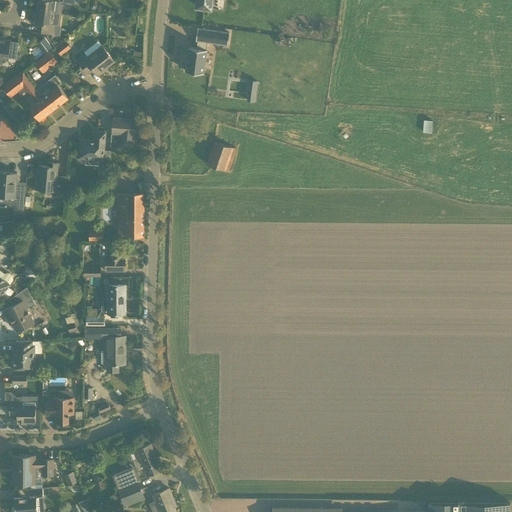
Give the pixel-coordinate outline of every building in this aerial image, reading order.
[(61,13),(63,4),(61,4),(61,1),(57,0),(38,0),(37,10),(61,13)] [(197,0),(196,7),(210,8),(211,0),(197,0)] [(60,25),(61,13),(37,10),(35,22),(42,23),(41,33),(53,34),(55,24),(60,25)] [(198,28),(197,28),(195,40),(197,41),(196,48),(188,47),(185,71),(203,73),(206,50),(207,42),(227,45),(229,33),(198,28)] [(6,39),(6,36),(0,35),(0,61),(3,62),(3,56),(9,56),(10,49),(11,39),(6,39)] [(39,58),(47,51),(39,42),(31,48),(39,58)] [(66,42),(56,49),(61,55),(70,48),(66,42)] [(102,70),(114,61),(102,45),(87,56),(86,54),(78,60),(88,73),(93,69),(98,75),(103,71),(102,70)] [(43,71),(56,61),(50,52),(36,63),(43,71)] [(53,110),(36,89),(23,72),(3,87),(10,96),(17,92),(18,90),(23,86),(30,95),(31,97),(35,102),(29,107),(39,120),(53,110)] [(53,110),(68,98),(58,84),(61,82),(55,75),(36,89),(53,110)] [(249,94),(248,101),(255,102),(256,95),(249,94)] [(135,135),(137,120),(114,118),(113,134),(120,135),(119,146),(133,147),(134,135),(135,135)] [(103,151),(105,132),(95,131),(95,141),(92,141),(92,140),(80,139),(79,158),(85,159),(85,163),(109,165),(110,152),(103,151)] [(225,170),(233,148),(214,141),(207,164),(225,170)] [(57,178),(58,163),(48,162),(48,166),(38,165),(36,189),(45,189),(45,185),(56,186),(55,190),(66,191),(67,179),(57,178)] [(25,206),(25,196),(15,196),(17,173),(0,171),(0,204),(14,206),(25,207),(25,206)] [(144,192),(126,192),(126,193),(126,205),(117,205),(117,222),(126,222),(126,235),(144,235),(144,192)] [(103,241),(103,229),(89,229),(89,241),(103,241)] [(118,242),(107,242),(107,256),(106,256),(106,270),(125,270),(126,261),(124,261),(125,249),(118,249),(118,242)] [(5,273),(0,269),(0,297),(10,284),(13,280),(13,275),(10,272),(5,273)] [(36,269),(25,270),(26,278),(37,277),(36,269)] [(125,313),(125,285),(109,285),(109,313),(125,313)] [(34,322),(27,308),(35,304),(26,287),(10,299),(13,305),(3,310),(7,318),(10,324),(13,323),(17,331),(34,322)] [(68,324),(78,319),(74,312),(64,317),(68,324)] [(104,316),(97,316),(86,316),(86,324),(104,324),(104,316)] [(125,336),(111,336),(111,327),(85,327),(85,338),(104,338),(104,364),(106,364),(106,371),(118,371),(118,364),(125,364),(125,352),(124,352),(124,336),(125,336)] [(32,345),(32,341),(16,341),(16,349),(18,349),(18,354),(14,354),(14,369),(24,369),(24,366),(35,366),(35,345),(32,345)] [(27,384),(27,376),(13,375),(12,383),(27,384)] [(21,396),(21,403),(10,403),(9,414),(17,414),(17,421),(36,421),(36,405),(38,405),(38,396),(21,396)] [(74,413),(74,397),(54,397),(54,401),(46,401),(46,415),(54,415),(54,421),(68,421),(68,415),(69,413),(74,413)] [(126,453),(129,459),(131,460),(133,459),(136,466),(112,475),(121,497),(141,489),(133,472),(144,468),(148,475),(161,470),(151,443),(126,453)] [(13,483),(36,483),(36,468),(43,468),(43,475),(53,475),(53,459),(35,459),(35,455),(24,455),(23,454),(18,454),(17,455),(13,455),(13,483)] [(68,486),(79,481),(75,471),(64,475),(68,486)] [(37,511),(36,496),(43,496),(43,487),(31,488),(29,488),(30,495),(23,496),(23,497),(14,498),(14,507),(13,507),(13,511),(37,511)] [(176,511),(172,501),(174,500),(169,488),(154,494),(156,500),(149,503),(152,511),(176,511)] [(125,506),(144,499),(141,489),(121,497),(125,506)] [(511,511),(511,501),(461,501),(430,501),(430,511),(410,511),(409,511),(344,511),(342,511),(342,508),(273,507),(272,511),(511,511)]
